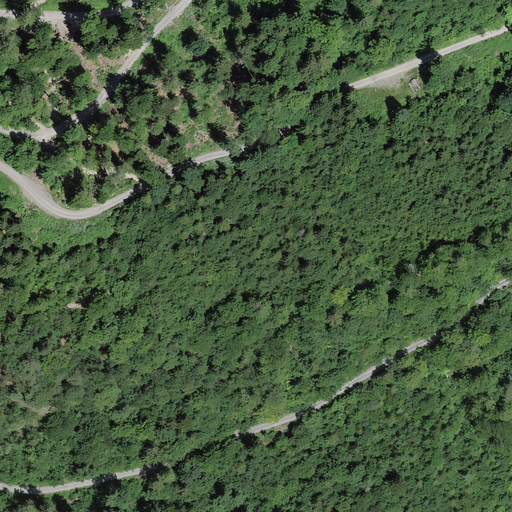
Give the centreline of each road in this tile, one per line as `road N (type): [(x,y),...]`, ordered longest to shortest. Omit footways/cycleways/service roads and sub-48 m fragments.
road 1 (track): [(0,487),(52,489),(133,473),(284,420),(454,327),(486,292),(511,278)]
road 2 (track): [(511,26),(321,98),(261,144),(169,172)]
road 3 (track): [(51,130),(92,106),(187,0)]
road 4 (track): [(146,184),(91,215),(60,218),(36,207),(0,161)]
